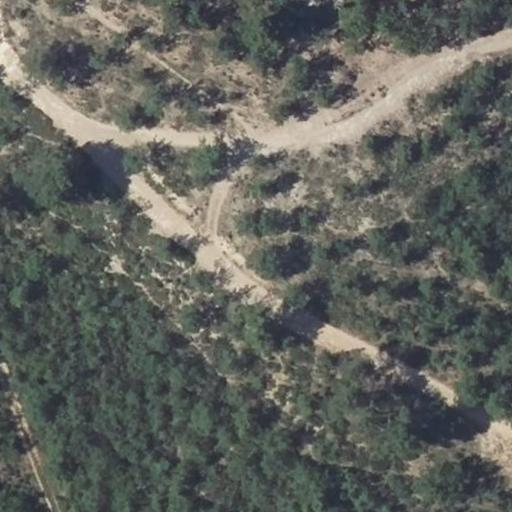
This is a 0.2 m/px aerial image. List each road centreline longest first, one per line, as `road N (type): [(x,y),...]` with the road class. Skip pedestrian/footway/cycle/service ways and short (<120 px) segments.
road 1 (track): [(511,427),(289,302),(158,207),(0,39)]
road 2 (track): [(241,269),(219,213),(251,144),(356,128),(454,46),(511,30)]
road 3 (track): [(75,117),(168,138),(251,144)]
road 4 (track): [(0,390),(49,511)]
